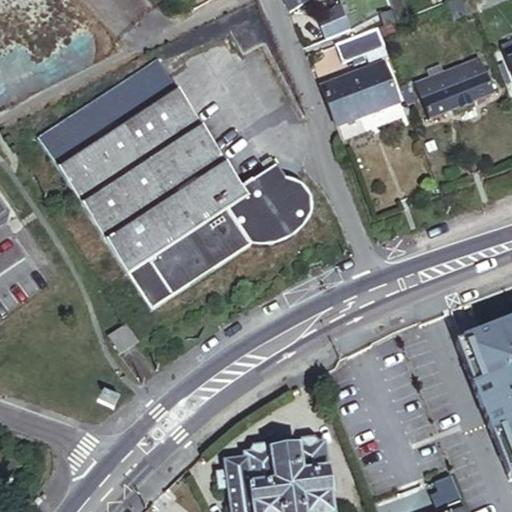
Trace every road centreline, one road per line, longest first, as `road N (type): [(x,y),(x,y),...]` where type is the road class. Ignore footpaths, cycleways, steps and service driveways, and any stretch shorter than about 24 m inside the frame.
road 1 (secondary): [(119,473),(263,351),(376,295)]
road 2 (residential): [(272,0),(376,295)]
road 3 (secondary): [(376,295),(511,244)]
road 4 (residential): [(119,473),(81,447),(0,414)]
